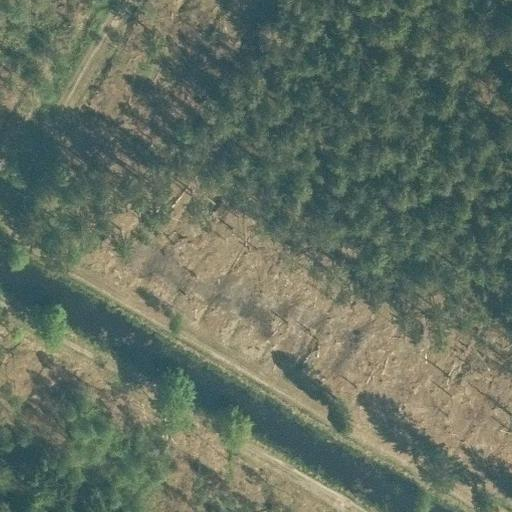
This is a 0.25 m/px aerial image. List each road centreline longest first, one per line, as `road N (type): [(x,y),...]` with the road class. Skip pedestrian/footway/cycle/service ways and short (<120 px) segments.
road 1 (track): [(495,511),(0,221)]
road 2 (track): [(353,511),(0,305)]
road 3 (track): [(122,0),(0,213)]
